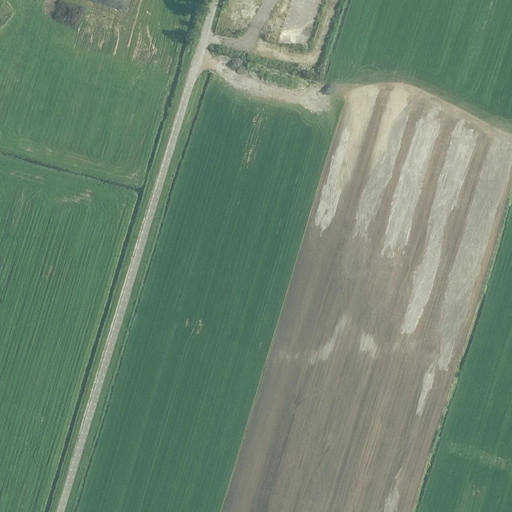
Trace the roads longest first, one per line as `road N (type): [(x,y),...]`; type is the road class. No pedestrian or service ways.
road 1 (unclassified): [(60,511),(218,0)]
road 2 (track): [(339,135),(337,93),(201,57)]
